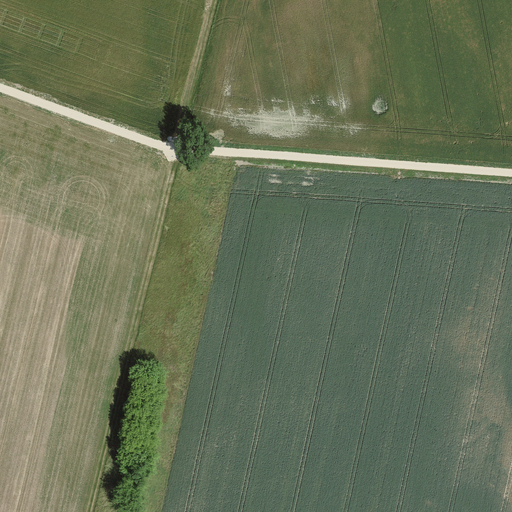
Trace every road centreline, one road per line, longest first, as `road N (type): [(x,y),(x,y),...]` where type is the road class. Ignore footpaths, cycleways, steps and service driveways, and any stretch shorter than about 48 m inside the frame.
road 1 (track): [(213,0),(91,511)]
road 2 (track): [(511,175),(179,149),(0,88)]
